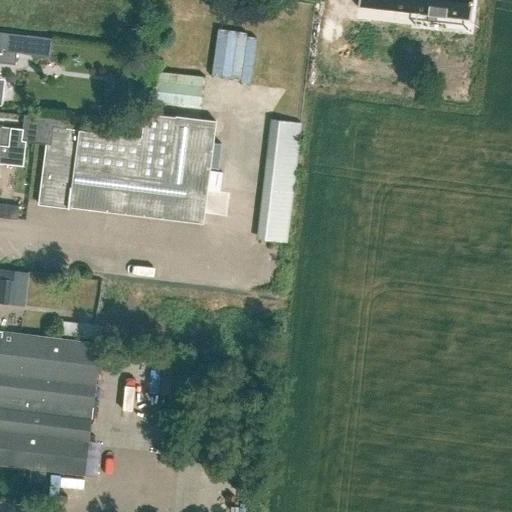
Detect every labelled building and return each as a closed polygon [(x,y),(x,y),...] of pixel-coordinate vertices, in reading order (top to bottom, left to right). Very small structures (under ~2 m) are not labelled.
[(358,0),(357,7),(359,8),(359,6),(418,13),(418,12),(446,15),(468,18),(468,20),(470,20),(472,0),(358,0)] [(25,54),(49,57),(51,39),(27,37),(25,54)] [(0,62),(14,64),(15,51),(0,49),(0,101),(1,101),(3,83),(0,79),(0,62)] [(38,118),(35,144),(45,145),(38,205),(70,209),(70,206),(202,223),(215,121),(175,117),(144,113),(141,138),(66,129),(67,121),(38,118)] [(271,114),(262,234),(294,237),(304,117),(271,114)] [(35,144),(38,118),(24,116),(22,130),(1,127),(1,126),(0,126),(0,165),(0,164),(22,167),(25,143),(35,144)] [(0,218),(17,220),(19,206),(0,203),(0,218)] [(15,281),(0,279),(0,303),(12,305),(15,281)] [(0,465),(84,475),(100,343),(0,331),(0,465)] [(181,395),(184,363),(163,361),(159,393),(181,395)]
